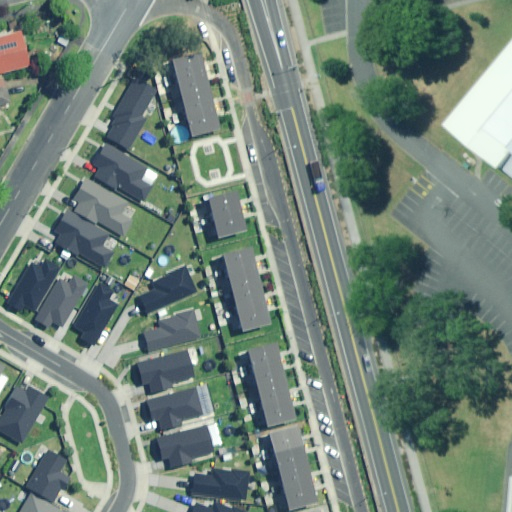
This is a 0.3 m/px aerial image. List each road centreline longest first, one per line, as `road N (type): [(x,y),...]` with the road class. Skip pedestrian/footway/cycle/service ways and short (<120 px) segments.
road 1 (residential): [(362,511),(232,36),(200,12),(130,2)]
road 2 (primary): [(403,511),(265,0)]
road 3 (residential): [(0,226),(130,2)]
road 4 (residential): [(0,330),(106,394),(129,478),(119,511)]
